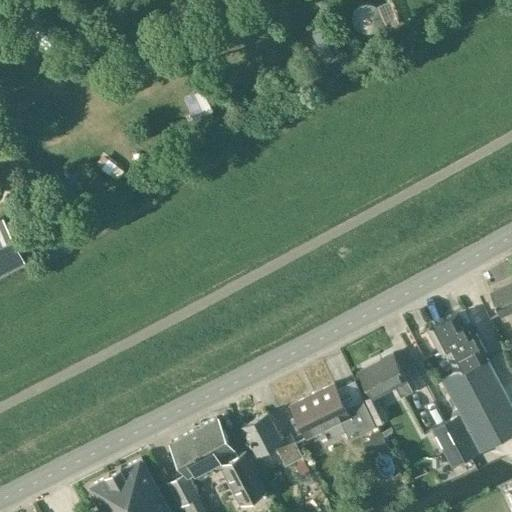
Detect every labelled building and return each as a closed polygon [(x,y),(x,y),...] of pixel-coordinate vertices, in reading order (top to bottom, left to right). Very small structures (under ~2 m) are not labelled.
[(5,218),(0,219),(0,272),(25,261),(5,218)] [(511,312),(511,279),(490,291),(501,314),(511,310),(511,312)] [(445,348),(457,370),(485,355),(474,333),(469,336),(457,313),(429,328),(440,351),(445,348)] [(401,395),(412,389),(405,376),(406,376),(393,353),(360,370),(372,394),(394,382),(401,395)] [(461,412),(480,450),(511,432),(511,405),(485,355),(457,370),(442,378),(461,412)] [(349,438),(375,425),(362,399),(346,407),(333,382),(290,403),(307,437),(341,421),(349,438)] [(286,464),(303,455),(290,433),(281,438),(267,411),(243,424),(258,452),(274,443),(286,464)] [(470,455),(480,450),(470,433),(461,412),(450,418),(432,427),(452,464),(470,455)] [(187,472),(168,481),(180,504),(198,494),(189,475),(218,459),(241,503),(268,489),(246,450),(237,454),(216,417),(170,441),(187,472)] [(170,511),(141,457),(88,486),(102,511),(170,511)]
